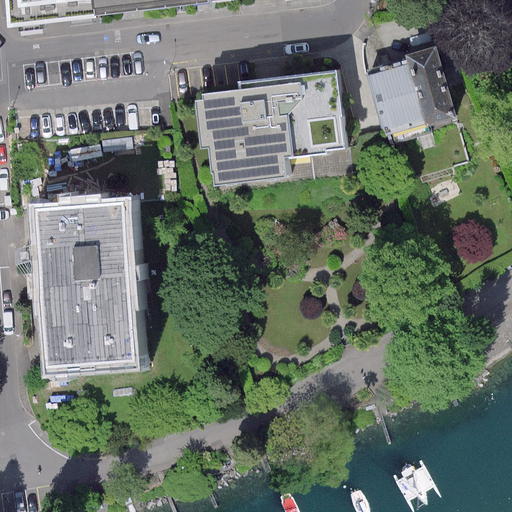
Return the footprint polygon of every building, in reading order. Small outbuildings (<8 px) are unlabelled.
[(4,0),(8,29),(96,20),(96,11),(95,0),(4,0)] [(197,0),(95,0),(96,11),(197,0)] [(436,46),(365,68),(387,139),(458,117),(436,46)] [(253,84),(202,92),(216,189),(294,177),(291,156),(344,148),(333,73),(253,84)] [(131,202),(33,209),(38,274),(27,275),(28,299),(42,298),(47,372),(142,365),(131,202)]
